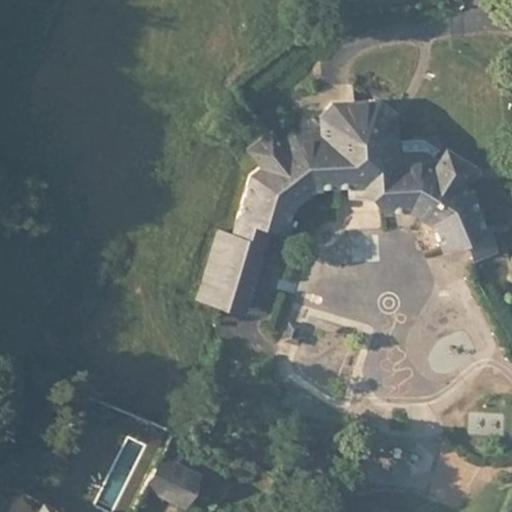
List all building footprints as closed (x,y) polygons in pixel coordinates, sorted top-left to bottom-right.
[(258,223),(272,228),(289,234),(298,206),(319,190),(355,188),(375,187),(376,199),(384,216),(408,215),(431,228),(442,255),(465,245),(474,264),(495,254),(470,194),(463,187),(474,168),(451,153),(448,157),(443,165),(430,156),(409,158),(409,148),(408,142),(399,142),(398,117),(387,104),(341,107),(330,122),(330,132),(331,142),(301,144),(291,152),(284,144),(277,134),(254,151),(268,170),(256,180),(236,238),(251,243),(258,223)] [(299,133),(284,144),(291,152),(301,144),(331,142),(330,132),(299,133)] [(443,165),(448,157),(431,147),(409,148),(409,158),(430,156),(443,165)] [(375,187),(355,188),(355,200),(376,199),(375,187)] [(266,248),(272,228),(258,223),(251,243),(266,248)] [(244,314),(266,248),(251,243),(236,238),(223,233),(201,300),(244,314)] [(177,503),(194,473),(162,455),(145,485),(177,503)] [(200,476),(194,473),(177,503),(183,506),(200,476)] [(60,511),(41,502),(36,511),(60,511)]
